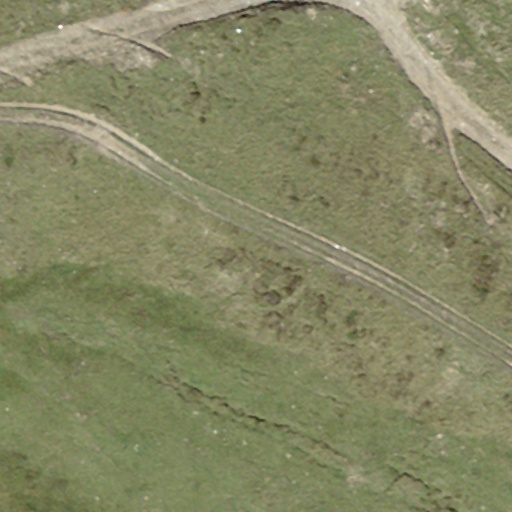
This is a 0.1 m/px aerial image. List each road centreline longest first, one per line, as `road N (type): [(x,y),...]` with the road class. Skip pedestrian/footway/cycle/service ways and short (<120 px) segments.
road 1 (track): [(0,55),(223,0)]
road 2 (track): [(366,0),(385,7),(446,99),(511,145)]
